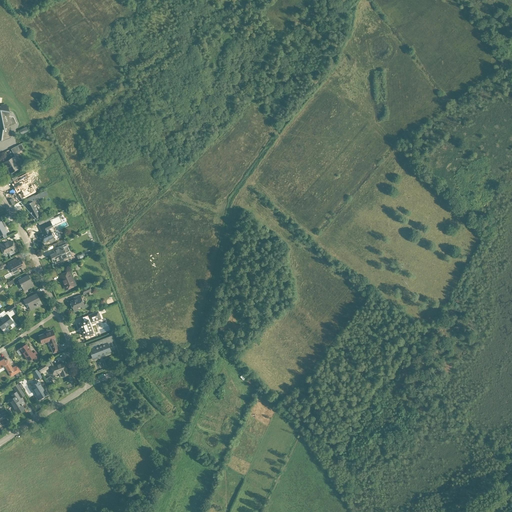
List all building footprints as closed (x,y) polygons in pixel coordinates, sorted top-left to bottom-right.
[(26,126),(19,130),(21,135),(29,131),(26,126)] [(21,144),(18,145),(12,149),(15,154),(24,149),(21,144)] [(15,157),(12,158),(7,161),(7,162),(3,164),(5,167),(6,166),(9,173),(14,170),(14,171),(16,170),(15,170),(18,169),(14,162),(17,160),(15,157)] [(20,182),(14,185),(16,189),(17,191),(21,189),(23,194),(21,195),(22,198),(34,191),(32,187),(28,189),(25,184),(29,182),(27,178),(35,174),(33,170),(18,178),(19,180),(20,182)] [(32,196),(26,199),(28,204),(27,205),(32,214),(30,215),(33,220),(37,217),(40,216),(35,205),(40,203),(38,200),(43,197),(40,193),(35,196),(34,195),(32,196)] [(40,225),(38,226),(42,232),(39,233),(40,235),(44,242),(48,240),(49,242),(51,243),(54,241),(54,240),(53,237),(51,233),(53,233),(53,232),(53,231),(53,230),(53,229),(52,229),(51,229),(51,228),(51,229),(50,228),(52,227),(52,226),(51,226),(51,225),(55,223),(55,225),(62,222),(59,216),(54,218),(53,215),(44,219),(45,222),(40,225)] [(0,249),(2,249),(3,252),(7,250),(8,252),(9,252),(11,255),(15,253),(13,249),(16,248),(12,241),(8,243),(7,241),(2,243),(0,244),(0,249)] [(55,253),(50,255),(52,260),(53,259),(55,264),(68,258),(66,255),(68,254),(69,251),(66,243),(62,245),(53,249),(55,253)] [(15,262),(14,260),(8,263),(12,271),(17,269),(18,270),(21,269),(22,269),(22,268),(25,267),(20,259),(15,262)] [(69,271),(64,273),(59,275),(64,287),(66,287),(67,288),(74,285),(70,276),(71,275),(69,271)] [(28,275),(23,277),(18,280),(23,289),(29,286),(30,288),(33,286),(28,275)] [(84,294),(91,291),(89,286),(82,289),(84,294)] [(24,300),(24,301),(26,304),(27,303),(30,307),(35,304),(36,306),(37,305),(37,307),(42,304),(36,294),(24,300)] [(83,302),(80,295),(74,298),(75,299),(70,301),(73,308),(77,307),(77,308),(81,306),(82,308),(87,306),(85,301),(83,302)] [(3,318),(0,320),(0,326),(5,333),(9,330),(7,327),(15,322),(11,316),(16,312),(14,309),(16,308),(13,304),(7,308),(8,310),(2,315),(3,318)] [(84,321),(79,323),(81,328),(79,328),(81,332),(82,331),(84,336),(89,334),(93,333),(90,323),(91,322),(96,321),(94,317),(100,315),(98,311),(88,315),(89,319),(84,321)] [(40,340),(41,341),(42,344),(49,341),(53,353),(60,350),(58,345),(57,345),(54,339),(55,338),(52,329),(46,331),(47,332),(39,335),(41,340),(40,340)] [(97,347),(89,350),(92,359),(111,351),(108,343),(111,342),(109,337),(95,342),(97,347)] [(19,349),(22,353),(22,354),(23,353),(29,361),(33,357),(36,361),(40,358),(36,352),(33,354),(26,344),(21,348),(21,347),(20,348),(19,349)] [(0,367),(4,365),(11,377),(15,374),(17,378),(22,375),(20,371),(18,373),(15,368),(13,369),(7,359),(6,357),(0,360),(0,367)] [(47,362),(37,367),(41,373),(50,367),(51,367),(52,370),(54,374),(58,373),(60,377),(68,374),(67,370),(67,369),(64,363),(57,365),(57,364),(53,366),(50,360),(47,362)] [(37,380),(42,376),(38,369),(33,373),(37,380)] [(32,386),(37,395),(40,399),(45,395),(46,396),(47,395),(44,391),(39,382),(32,386)] [(10,401),(18,413),(24,409),(19,401),(22,399),(21,398),(25,395),(18,384),(13,387),(17,392),(14,394),(16,397),(10,401)]
